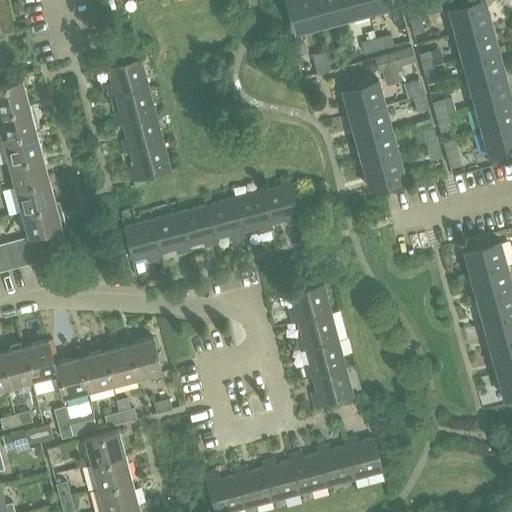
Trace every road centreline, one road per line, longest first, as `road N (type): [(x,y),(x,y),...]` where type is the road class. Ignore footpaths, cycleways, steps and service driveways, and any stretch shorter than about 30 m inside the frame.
road 1 (residential): [(0,304),(28,297),(215,302),(253,321),(263,355)]
road 2 (residential): [(263,355),(280,417),(234,429),(217,368)]
